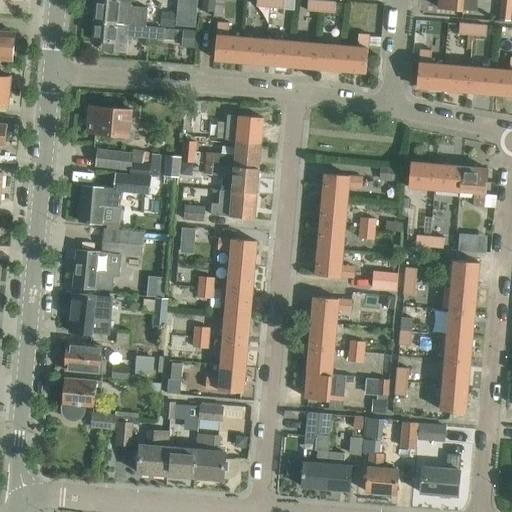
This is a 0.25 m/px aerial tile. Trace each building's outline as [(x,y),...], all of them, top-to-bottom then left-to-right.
[(123,0),(96,0),(94,22),(128,25),(146,27),(146,26),(147,7),(131,6),(132,1),(123,0)] [(178,0),(177,26),(195,27),(197,0),(178,0)] [(213,17),(223,18),(224,0),(202,0),(202,11),(214,12),(213,17)] [(284,0),(256,0),(256,7),(284,9),(284,0)] [(308,0),(307,11),(335,13),(335,3),(308,0)] [(439,0),(438,8),(477,11),(477,0),(439,0)] [(511,6),(500,6),(498,20),(511,21),(511,11),(511,6)] [(162,12),(160,26),(175,27),(176,13),(162,12)] [(93,41),(102,41),(101,51),(126,52),(127,44),(127,37),(164,40),(165,28),(146,26),(146,27),(128,25),(94,22),(93,41)] [(215,60),(241,62),(244,36),(228,35),(229,23),(218,22),(215,60)] [(468,35),(468,44),(467,53),(471,53),(471,45),(472,35),(486,37),(487,26),(460,24),(459,34),(468,35)] [(186,30),(185,44),(196,45),(197,31),(186,30)] [(0,59),(12,61),(15,32),(0,31),(0,59)] [(345,45),(342,71),(366,73),(369,46),(369,36),(370,34),(358,33),(357,46),(345,45)] [(244,36),(241,62),(266,64),(269,39),(244,36)] [(369,36),(369,46),(380,47),(381,37),(369,36)] [(269,39),(266,64),(290,66),(293,41),(269,39)] [(293,41),(290,66),(315,68),(318,43),(293,41)] [(318,43),(315,68),(342,71),(345,45),(318,43)] [(417,87),(446,90),(447,64),(430,63),(431,50),(420,49),(417,87)] [(498,69),(497,94),(511,95),(511,56),(510,57),(509,69),(498,69)] [(447,64),(446,90),(471,92),(473,66),(447,64)] [(473,66),(471,92),(497,94),(498,69),(473,66)] [(0,75),(0,107),(8,109),(11,77),(0,75)] [(130,137),(132,110),(89,106),(87,132),(130,137)] [(237,127),(236,141),(261,143),(263,118),(238,115),(238,116),(226,115),(225,126),(237,127)] [(181,157),(180,157),(180,162),(181,162),(181,161),(195,162),(197,142),(182,141),(181,157)] [(206,152),(205,164),(259,168),(261,143),(236,141),(235,154),(206,152)] [(98,150),(96,166),(131,170),(133,154),(98,150)] [(133,151),(133,154),(131,170),(131,176),(148,177),(150,152),(144,152),(133,151)] [(164,176),(175,177),(179,177),(181,162),(180,162),(180,157),(166,156),(164,176)] [(411,162),(409,188),(434,190),(436,164),(411,162)] [(182,163),(181,175),(192,175),(193,164),(182,163)] [(223,176),(222,190),(257,193),(259,168),(205,164),(204,174),(223,176)] [(436,164),(434,190),(459,192),(462,167),(436,164)] [(400,181),(400,168),(381,167),(380,179),(400,181)] [(462,167),(459,192),(474,193),(473,206),(483,207),(484,194),(486,194),(488,169),(462,167)] [(82,185),(79,221),(120,225),(122,206),(121,206),(122,191),(150,194),(151,178),(148,177),(131,176),(116,174),(115,188),(82,185)] [(325,174),(323,197),(348,201),(349,188),(362,189),(363,177),(325,174)] [(211,215),(217,215),(255,219),(257,193),(222,190),(220,204),(212,203),(211,215)] [(323,197),(321,222),(346,224),(348,201),(323,197)] [(205,207),(185,205),(183,220),(204,222),(205,207)] [(358,238),(375,240),(377,219),(360,217),(358,238)] [(321,222),(318,247),(344,250),(346,224),(321,222)] [(182,226),(181,240),(193,241),(194,227),(182,226)] [(77,250),(73,286),(99,289),(112,290),(113,290),(115,276),(120,276),(122,256),(127,256),(142,258),(145,233),(104,229),(102,252),(77,250)] [(444,237),(417,235),(416,245),(443,248),(444,237)] [(459,236),(458,249),(474,251),(475,237),(459,236)] [(230,251),(229,265),(254,267),(257,241),(231,239),(231,240),(219,239),(218,250),(230,251)] [(316,275),(354,278),(355,266),(343,265),(344,250),(318,247),(316,275)] [(454,260),(452,283),(476,287),(479,262),(454,260)] [(229,265),(227,291),(252,293),(254,267),(229,265)] [(405,267),(403,295),(415,296),(417,268),(405,267)] [(397,276),(376,274),(375,287),(396,289),(397,276)] [(199,276),(198,288),(214,289),(215,278),(199,276)] [(452,283),(449,311),(474,313),(476,287),(452,283)] [(197,297),(213,299),(214,289),(198,288),(197,297)] [(227,291),(224,316),(250,318),(252,293),(227,291)] [(364,306),(394,309),(396,296),(375,294),(365,294),(364,306)] [(69,332),(92,334),(111,336),(114,299),(72,295),(69,332)] [(314,297),(312,323),(337,325),(338,311),(351,312),(352,300),(349,300),(339,299),(314,297)] [(156,300),(155,311),(168,313),(168,311),(169,299),(156,298),(156,300)] [(404,307),(404,314),(421,315),(421,308),(404,307)] [(449,311),(447,335),(472,338),(474,313),(449,311)] [(224,316),(222,340),(248,343),(250,318),(224,316)] [(401,316),(400,331),(412,333),(413,317),(401,316)] [(310,347),(335,350),(346,351),(348,328),(337,327),(337,325),(312,323),(310,347)] [(194,326),(193,338),(209,339),(210,328),(194,326)] [(399,345),(410,346),(412,333),(400,331),(399,345)] [(117,332),(116,344),(129,345),(130,333),(117,332)] [(447,335),(445,359),(470,361),(472,338),(447,335)] [(192,347),(209,349),(209,339),(193,338),(192,347)] [(222,340),(220,366),(245,368),(248,343),(222,340)] [(347,361),(364,363),(366,342),(349,341),(347,361)] [(65,370),(101,374),(105,374),(107,360),(102,360),(103,346),(67,343),(65,370)] [(310,347),(307,371),(333,374),(335,350),(310,347)] [(445,359),(443,383),(468,386),(470,361),(445,359)] [(172,363),(170,379),(181,380),(183,364),(172,363)] [(113,364),(112,377),(129,379),(130,366),(113,364)] [(206,377),(205,389),(243,392),(245,368),(220,366),(219,378),(206,377)] [(395,395),(406,396),(409,368),(397,367),(394,395),(395,395)] [(333,375),(333,374),(307,371),(305,398),(344,401),(345,382),(353,382),(354,376),(333,375)] [(65,378),(63,404),(64,404),(64,409),(64,410),(64,412),(65,414),(65,415),(66,416),(68,417),(69,418),(72,419),(73,419),(75,419),(76,418),(78,418),(79,417),(81,416),(82,414),(82,413),(83,412),(83,410),(83,406),(95,407),(96,393),(102,393),(103,381),(65,378)] [(376,395),(389,396),(390,380),(378,379),(376,395)] [(466,412),(468,386),(443,383),(441,410),(466,412)] [(373,399),(372,412),(385,413),(387,414),(388,401),(373,399)] [(174,419),(175,404),(164,403),(163,418),(174,419)] [(200,419),(200,428),(219,430),(219,421),(221,421),(222,408),(201,406),(200,419)] [(132,424),(138,424),(139,418),(138,418),(138,414),(132,414),(132,413),(118,412),(118,416),(115,416),(114,427),(118,427),(117,444),(130,445),(132,424)] [(302,487),(326,489),(329,450),(328,450),(330,423),(331,415),(308,413),(306,437),(316,438),(315,451),(318,451),(317,462),(304,461),(302,487)] [(114,427),(115,416),(93,414),(92,427),(114,429),(114,427)] [(355,417),(354,429),(363,430),(364,418),(364,416),(355,416),(355,417)] [(367,418),(366,428),(383,429),(383,419),(367,418)] [(415,449),(417,425),(403,424),(401,447),(415,449)] [(419,424),(418,439),(444,441),(445,426),(419,424)] [(138,473),(168,475),(170,446),(169,446),(170,431),(147,429),(146,444),(141,443),(138,473)] [(197,448),(195,478),(223,480),(226,451),(220,450),(221,436),(198,434),(197,448)] [(235,436),(234,447),(247,448),(248,437),(235,436)] [(351,437),(349,455),(361,456),(363,438),(351,437)] [(170,446),(168,475),(195,478),(197,448),(170,446)] [(329,450),(326,489),(350,491),(353,465),(344,464),(345,451),(329,450)] [(397,495),(399,470),(382,469),(383,454),(371,453),(370,468),(368,468),(366,493),(397,495)] [(458,497),(461,456),(447,455),(446,469),(422,467),(420,494),(458,497)]
